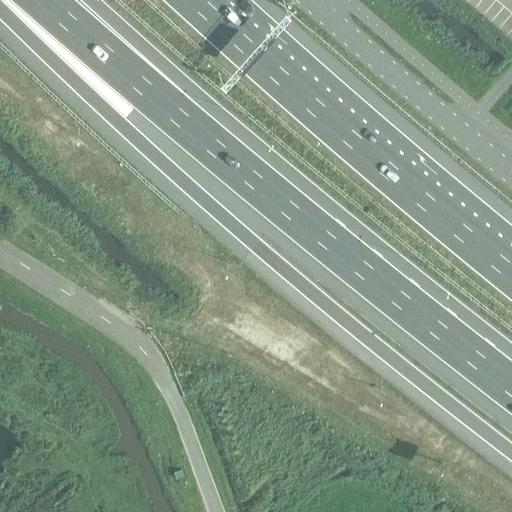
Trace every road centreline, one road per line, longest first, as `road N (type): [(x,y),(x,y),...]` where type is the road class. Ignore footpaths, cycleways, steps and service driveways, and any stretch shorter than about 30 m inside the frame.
road 1 (motorway): [(18,0),(116,123),(511,453)]
road 2 (motorway): [(511,272),(195,0)]
road 3 (motorway): [(196,129),(511,390)]
road 4 (unclassified): [(215,511),(172,397),(146,353),(0,254)]
road 5 (secondary): [(511,174),(311,0)]
road 6 (motorway): [(43,0),(196,129)]
road 7 (motorway): [(75,0),(196,129)]
